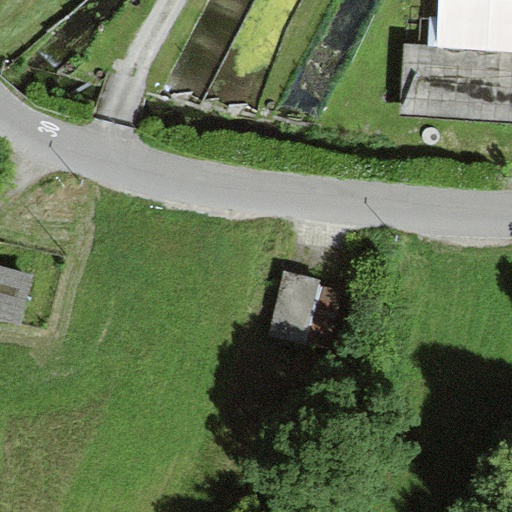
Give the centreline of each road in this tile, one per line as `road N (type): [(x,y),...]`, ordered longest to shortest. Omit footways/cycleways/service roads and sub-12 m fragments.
road 1 (tertiary): [(511,213),(329,203),(191,177),(53,138),(0,103)]
road 2 (track): [(102,154),(173,0)]
